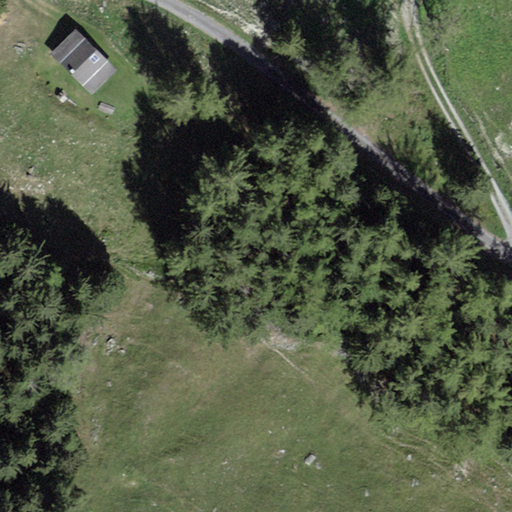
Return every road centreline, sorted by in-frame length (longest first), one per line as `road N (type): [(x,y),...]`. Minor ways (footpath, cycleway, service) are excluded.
road 1 (track): [(511,265),(229,42),(148,0)]
road 2 (track): [(412,0),(429,73),(511,222)]
